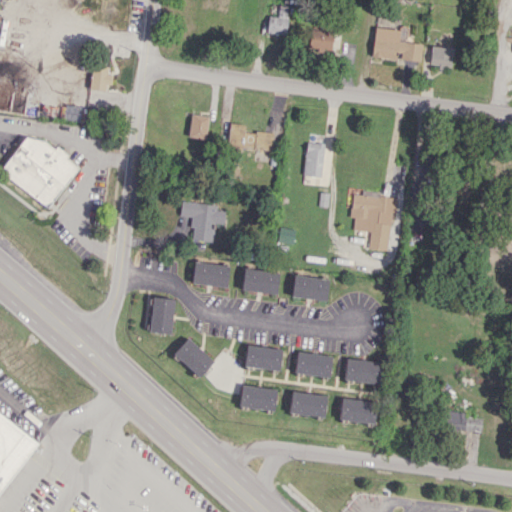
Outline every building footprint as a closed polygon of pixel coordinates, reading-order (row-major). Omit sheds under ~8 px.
[(101,0),(99,21),(115,23),(117,1),(111,0),(101,0)] [(286,6),(278,5),(277,16),(267,15),(266,33),(285,34),(286,6)] [(373,27),(370,57),(397,59),(419,61),(421,43),(410,42),(412,27),(399,25),(399,29),(373,27)] [(331,30),(309,29),(308,48),(330,49),(331,30)] [(452,48),(431,45),(428,66),(449,68),(452,48)] [(107,90),(110,66),(91,64),(89,88),(107,90)] [(208,115),(190,114),(188,137),(206,138),(208,115)] [(228,147),(272,148),(273,132),(244,131),(244,123),(228,123),(228,147)] [(0,172),(48,207),(79,165),(55,147),(52,150),(27,132),(0,169),(0,172)] [(307,140),(302,174),(317,177),(322,142),(307,140)] [(387,250),(394,196),(361,191),(360,194),(351,193),(349,217),(353,218),(351,229),(369,231),(367,248),(387,250)] [(216,204),(180,201),(179,215),(191,217),(189,239),(211,241),(213,222),(222,223),(224,210),(215,209),(216,204)] [(191,283),(225,287),(228,265),(193,261),(191,283)] [(278,272),(243,267),(240,289),(275,294),(278,272)] [(290,295),(325,301),(328,279),(293,274),(290,295)] [(147,330),(169,334),(174,299),(152,296),(147,330)] [(197,377),(212,361),(187,337),(172,353),(197,377)] [(280,348),(246,344),(243,366),(278,370),(280,348)] [(330,354),(295,351),(293,373),(328,376),(330,354)] [(343,381),(379,383),(380,360),(344,359),(343,381)] [(273,410),(275,388),(240,385),(238,406),(273,410)] [(323,416),(324,394),(290,391),(288,413),(323,416)] [(374,422),(375,400),(339,398),(338,420),(374,422)] [(0,491),(40,437),(0,407),(0,491)] [(445,412),(444,430),(480,431),(481,413),(445,412)]
